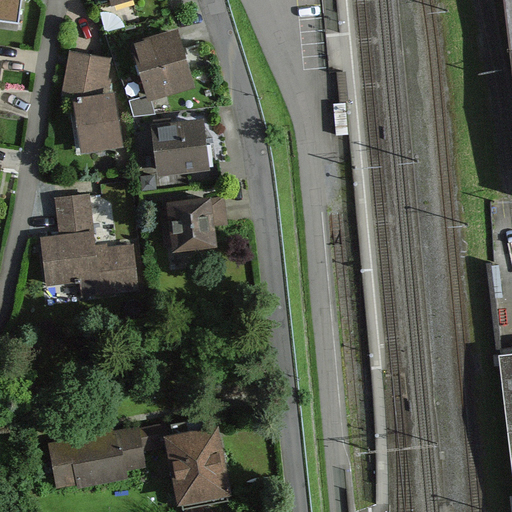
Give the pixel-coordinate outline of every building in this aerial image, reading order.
[(0,0),(0,18),(20,21),(22,0),(0,0)] [(142,69),(150,93),(151,97),(197,83),(178,21),(137,34),(140,45),(136,47),(142,69)] [(115,56),(74,49),(65,97),(77,99),(82,152),(127,141),(120,92),(111,93),(115,56)] [(155,111),(151,97),(150,93),(131,97),(135,113),(155,111)] [(204,113),(152,119),(159,171),(210,165),(204,113)] [(210,191),(168,195),(173,244),(217,240),(215,222),(226,221),(224,196),(211,198),(210,191)] [(88,192),(54,196),(59,231),(41,233),(46,280),(82,276),(84,291),(136,285),(131,241),(94,245),(88,192)] [(511,350),(497,352),(511,481),(511,350)] [(219,419),(165,427),(177,497),(230,489),(225,460),(219,419)] [(159,445),(155,421),(100,430),(52,439),(59,482),(79,479),(80,483),(127,475),(126,469),(148,465),(145,447),(159,445)]
